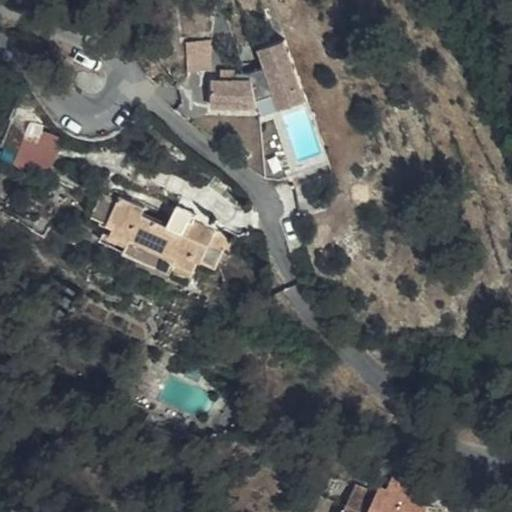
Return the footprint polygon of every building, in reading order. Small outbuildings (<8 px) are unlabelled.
[(184,33),(212,31),(209,5),(182,8),(184,33)] [(188,37),(191,68),(215,66),(213,35),(188,37)] [(281,108),(305,101),(284,39),(259,49),(266,66),(253,71),(233,70),(234,79),(213,79),(212,107),(257,109),(257,100),(276,94),(281,108)] [(14,113),(3,146),(44,161),(46,154),(52,139),(39,133),(42,124),(14,113)] [(110,218),(120,196),(107,191),(97,212),(110,218)] [(175,271),(199,282),(208,263),(217,267),(226,246),(224,245),(230,230),(211,221),(209,224),(190,216),(184,231),(143,213),(146,205),(121,195),(100,240),(174,273),(175,271)] [(0,309),(0,318),(3,319),(0,325),(0,327),(12,332),(19,329),(23,319),(20,311),(8,306),(5,312),(0,309)] [(200,383),(202,378),(204,374),(188,366),(185,372),(184,376),(200,383)] [(388,487),(412,498),(418,483),(394,473),(388,487)] [(426,511),(429,504),(412,498),(388,487),(380,484),(368,511),(426,511)]
